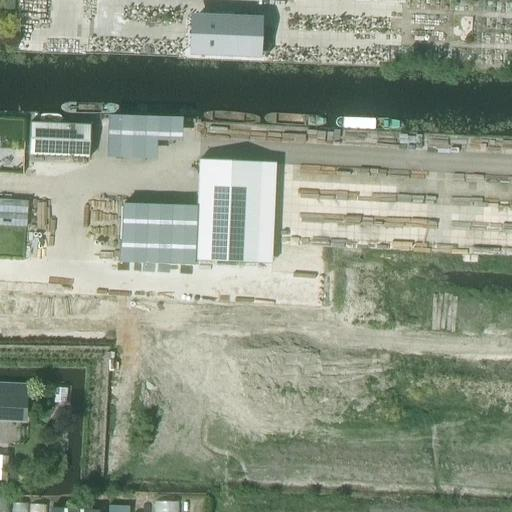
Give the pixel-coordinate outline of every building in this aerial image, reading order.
[(3,0),(3,10),(13,10),(13,0),(3,0)] [(199,17),(197,48),(261,53),(263,22),(199,17)] [(87,159),(88,126),(30,124),(28,156),(87,159)] [(198,161),(193,262),(253,266),(258,164),(198,161)] [(27,201),(0,199),(0,225),(26,227),(27,201)] [(124,265),(192,269),(194,208),(127,205),(124,265)] [(0,422),(25,424),(27,395),(0,393),(0,422)]
